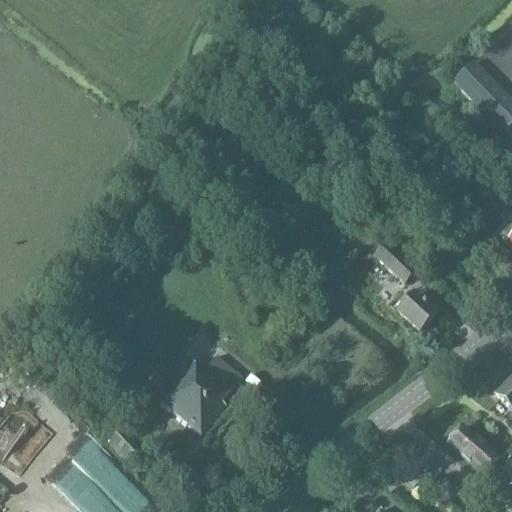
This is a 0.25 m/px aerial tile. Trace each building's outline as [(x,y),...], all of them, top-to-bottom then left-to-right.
[(511,129),(511,105),(499,92),(474,66),(453,87),(503,138),(511,129)] [(497,236),(511,253),(511,206),(502,195),(474,219),(492,239),(497,236)] [(404,289),(418,274),(389,247),(376,262),(404,289)] [(437,320),(415,299),(410,305),(402,297),(390,311),(419,339),(437,320)] [(205,374),(192,364),(158,404),(201,439),(225,410),(222,407),(231,396),(242,381),(216,360),(205,374)] [(511,380),(495,397),(511,414),(511,380)] [(21,465),(53,422),(33,407),(1,451),(21,465)] [(511,452),(500,464),(463,430),(449,446),(487,480),(497,469),(504,475),(506,474),(511,479),(511,452)] [(108,446),(135,476),(152,461),(125,431),(108,446)] [(46,465),(55,448),(44,443),(36,460),(46,465)]
